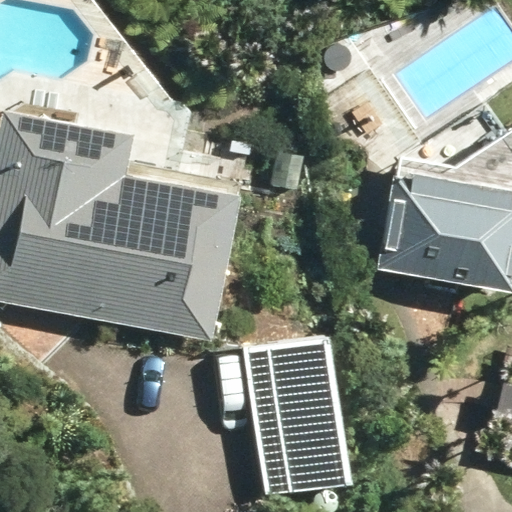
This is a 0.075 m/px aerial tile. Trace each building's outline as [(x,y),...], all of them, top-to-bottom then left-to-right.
[(339,136),(365,136),(365,105),(339,105),(339,136)] [(0,111),(0,305),(201,343),(228,195),(115,174),(123,134),(0,111)] [(511,126),(501,135),(511,149),(511,126)] [(415,289),(442,294),(443,285),(499,296),(511,227),(511,200),(503,199),(504,191),(394,170),(393,176),(382,174),(364,270),(416,280),(415,289)] [(229,346),(252,496),(338,484),(315,333),(229,346)]
